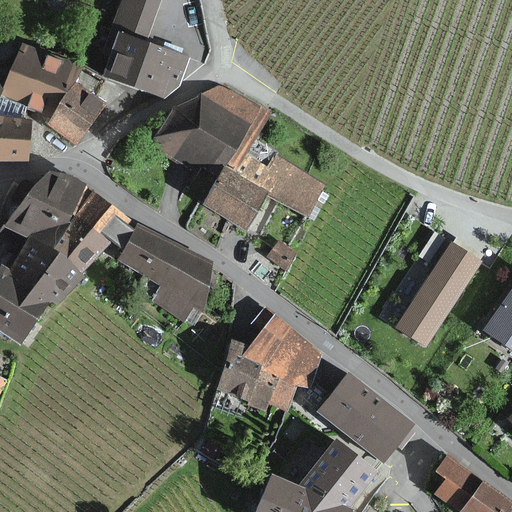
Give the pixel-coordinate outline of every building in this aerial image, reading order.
[(119,0),(112,19),(148,33),(160,0),(119,0)] [(178,87),(188,58),(115,32),(100,75),(161,100),(178,87)] [(1,81),(0,83),(0,96),(25,104),(23,109),(48,118),(81,68),(16,42),(1,81)] [(73,145),(102,103),(93,98),(104,80),(81,68),(48,118),(44,125),(73,145)] [(146,146),(200,179),(210,162),(222,169),(264,194),(307,217),(325,184),(250,139),(269,112),(221,84),(171,108),(146,146)] [(0,161),(25,162),(29,119),(20,118),(23,109),(25,104),(0,96),(0,161)] [(242,230),(264,194),(222,169),(200,205),(242,230)] [(73,219),(91,192),(69,176),(45,173),(23,194),(0,228),(24,238),(36,243),(56,212),(73,219)] [(120,222),(124,216),(91,192),(73,219),(56,212),(36,243),(80,273),(109,241),(121,250),(132,230),(120,222)] [(209,264),(134,226),(132,230),(121,250),(115,261),(160,286),(151,301),(180,319),(189,306),(201,312),(201,305),(209,264)] [(433,232),(417,256),(428,263),(443,239),(433,232)] [(83,277),(80,273),(36,243),(24,238),(6,272),(0,267),(0,330),(18,344),(48,299),(55,305),(83,277)] [(270,249),(266,257),(285,271),(296,253),(277,240),(270,249)] [(423,347),(480,261),(450,241),(393,328),(423,347)] [(511,286),(480,331),(511,353),(511,286)] [(328,356),(272,314),(244,348),(237,356),(261,366),(273,350),(308,388),(328,356)] [(227,342),(214,389),(246,403),(261,366),(237,356),(244,348),(227,342)] [(261,366),(246,403),(245,406),(263,413),(266,404),(286,412),(294,384),(308,388),(273,350),(261,366)] [(411,423),(345,373),(314,412),(379,462),(411,423)] [(346,511),(374,472),(330,439),(295,485),(267,474),(251,511),(346,511)] [(458,467),(445,454),(431,472),(443,479),(431,494),(457,511),(479,481),(458,467)] [(506,511),(511,505),(479,481),(457,511),(506,511)]
